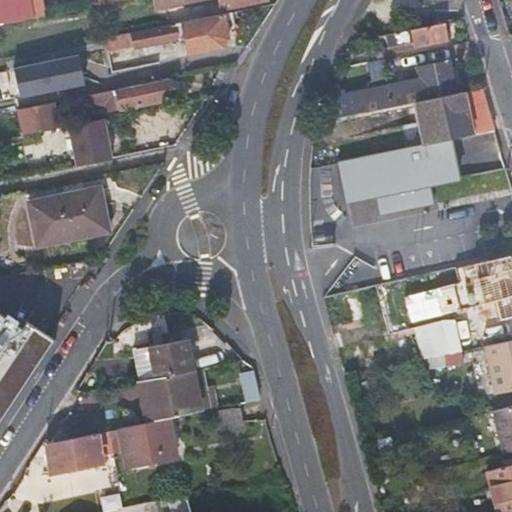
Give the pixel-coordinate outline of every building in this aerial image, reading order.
[(0,0),(0,25),(37,18),(33,0),(0,0)] [(166,7),(165,1),(164,0),(155,0),(157,9),(166,7)] [(204,0),(219,0),(220,4),(221,10),(267,0),(176,0),(178,6),(204,0)] [(227,39),(227,34),(226,29),(236,27),(234,13),(181,24),(181,27),(133,36),(132,34),(107,39),(109,53),(135,48),(136,50),(152,48),(160,46),(184,42),(187,55),(206,51),(212,50),(222,48),(227,39)] [(405,49),(405,47),(404,44),(415,43),(416,47),(449,40),(445,22),(385,34),(389,52),(405,49)] [(15,65),(18,96),(95,88),(91,56),(15,65)] [(331,119),(416,101),(458,92),(450,60),(415,68),(417,78),(393,83),(393,86),(384,88),(384,90),(345,99),(343,89),(329,92),(331,100),(327,101),(331,119)] [(118,92),(162,83),(158,63),(114,72),(118,92)] [(162,83),(118,92),(74,101),(77,110),(107,104),(109,114),(160,103),(159,96),(171,93),(168,82),(162,83)] [(458,92),(416,101),(422,124),(427,122),(432,142),(476,132),(467,90),(458,92)] [(21,111),(23,123),(25,134),(60,128),(55,104),(21,111)] [(120,161),(114,120),(71,126),(77,167),(120,161)] [(372,167),(379,198),(458,181),(451,151),(372,167)] [(31,203),(35,224),(39,245),(110,231),(101,188),(31,203)] [(511,269),(406,294),(409,308),(412,322),(479,306),(492,303),(511,298),(511,269)] [(492,303),(479,306),(481,314),(494,311),(492,303)] [(431,339),(443,336),(439,318),(427,322),(431,339)] [(413,324),(421,360),(435,356),(431,339),(427,322),(413,324)] [(393,354),(409,354),(409,330),(394,330),(393,354)] [(443,336),(431,339),(435,356),(460,350),(456,333),(443,336)] [(195,368),(188,337),(134,349),(140,380),(195,368)] [(511,391),(511,340),(488,346),(499,394),(511,391)] [(203,409),(195,368),(140,380),(150,421),(172,416),(203,409)] [(235,371),(241,401),(256,398),(250,368),(235,371)] [(214,408),(217,432),(241,429),(237,405),(214,408)] [(511,407),(493,413),(495,419),(511,415),(511,407)] [(511,415),(495,419),(505,456),(511,454),(511,415)] [(181,454),(172,416),(150,421),(107,430),(111,451),(116,450),(113,434),(123,432),(130,466),(181,454)] [(102,453),(111,451),(107,430),(52,442),(46,443),(49,457),(44,459),(45,464),(51,463),(53,473),(104,462),(102,453)] [(511,511),(511,464),(488,471),(497,511),(511,511)] [(153,500),(155,511),(170,511),(167,497),(153,500)]
